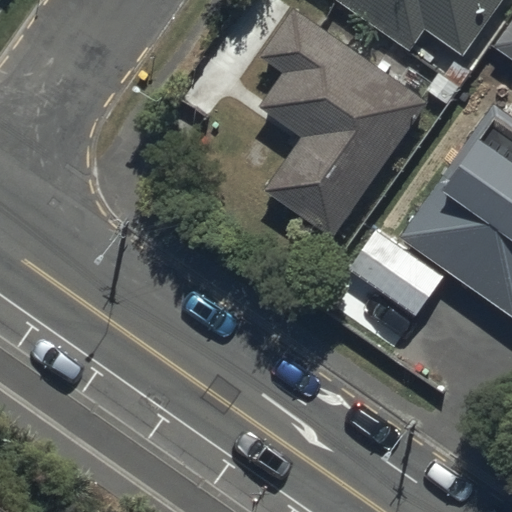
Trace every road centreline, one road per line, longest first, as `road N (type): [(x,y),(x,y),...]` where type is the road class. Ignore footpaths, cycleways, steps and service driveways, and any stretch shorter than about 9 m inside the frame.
road 1 (tertiary): [(0,242),(386,511)]
road 2 (residential): [(0,153),(112,0)]
